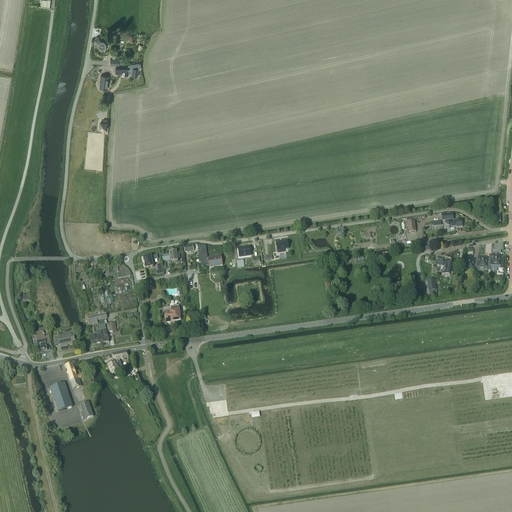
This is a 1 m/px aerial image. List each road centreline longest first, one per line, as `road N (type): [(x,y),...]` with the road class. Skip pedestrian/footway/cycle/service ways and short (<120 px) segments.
road 1 (tertiary): [(146,347),(511,296)]
road 2 (unclassified): [(135,282),(127,258),(73,258),(62,234),(69,131),(95,0)]
road 3 (track): [(487,380),(214,415),(200,381)]
